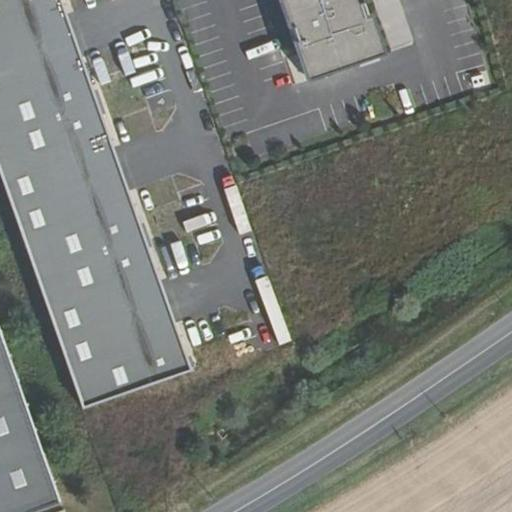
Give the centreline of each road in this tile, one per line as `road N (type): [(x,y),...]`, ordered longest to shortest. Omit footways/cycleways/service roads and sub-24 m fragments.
road 1 (tertiary): [(234,511),(511,331)]
road 2 (unknown): [(166,0),(273,307)]
